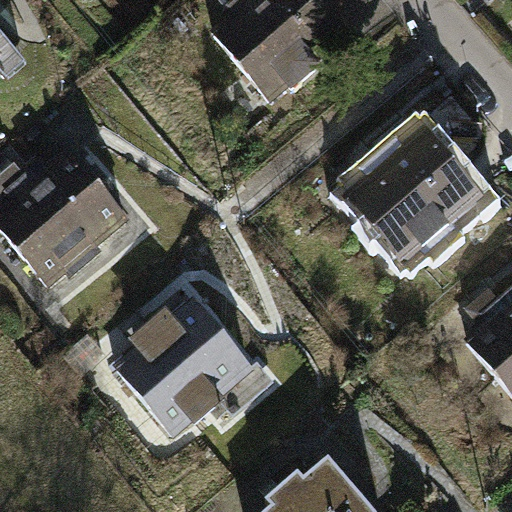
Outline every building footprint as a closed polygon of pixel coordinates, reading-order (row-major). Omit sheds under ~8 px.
[(304,0),(242,0),(196,37),(254,110),(339,43),(304,0)] [(0,78),(3,82),(23,67),(0,38),(0,78)] [(356,181),(334,198),(388,267),(469,203),(412,132),(388,150),(383,144),(349,172),(356,181)] [(65,153),(0,204),(0,239),(41,291),(124,226),(65,153)] [(475,324),(450,344),(511,416),(511,414),(511,296),(511,297),(504,288),(469,317),(475,324)] [(195,304),(108,371),(167,447),(254,379),(195,304)] [(295,472),(259,501),(267,511),(265,511),(366,511),(326,463),(303,482),(295,472)]
